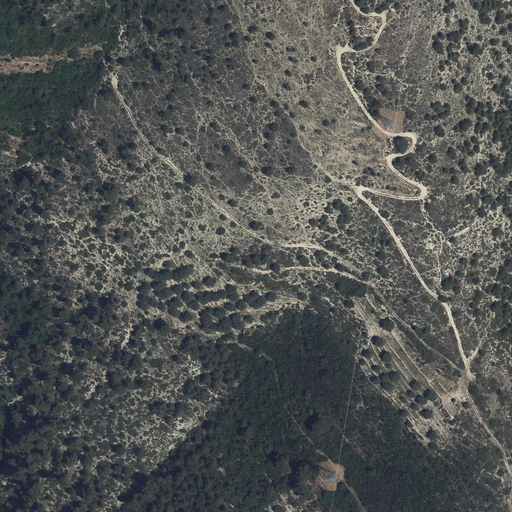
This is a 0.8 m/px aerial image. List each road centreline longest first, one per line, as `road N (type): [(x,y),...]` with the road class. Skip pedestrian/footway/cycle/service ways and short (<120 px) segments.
road 1 (track): [(351,0),(384,22),(370,47),(342,50),(338,65),(381,129),(413,137),(413,148),(388,162),(425,191),(415,199),(358,192),(447,307),(468,378)]
road 2 (track): [(468,378),(344,260),(320,247),(272,242),(230,219),(148,145),(116,82)]
road 3 (track): [(374,284),(330,269),(262,271),(241,262)]
